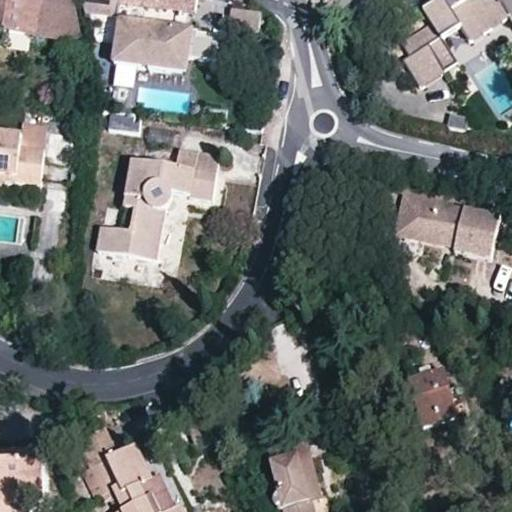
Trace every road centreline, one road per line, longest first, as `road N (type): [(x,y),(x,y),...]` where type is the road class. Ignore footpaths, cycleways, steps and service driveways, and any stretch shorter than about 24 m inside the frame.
road 1 (residential): [(322,122),(294,175),(260,285),(212,345),(180,366),(102,385),(44,374),(0,352)]
road 2 (residential): [(480,168),(372,145),(322,122)]
road 3 (residential): [(322,122),(308,39),(299,16),(276,0)]
